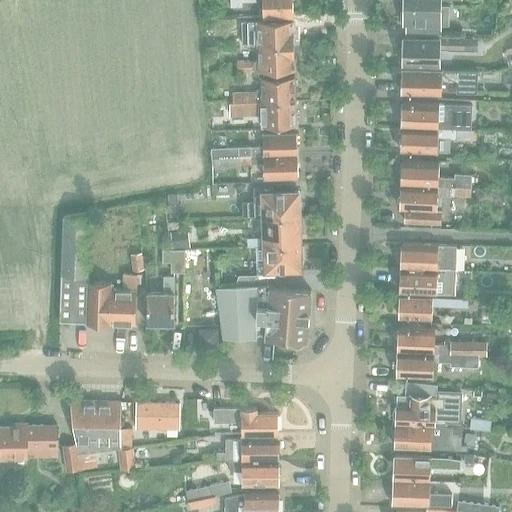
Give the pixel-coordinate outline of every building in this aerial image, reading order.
[(262,0),(263,16),(293,15),(292,0),(230,0),(231,6),(242,6),(242,1),(257,0),(256,0),(262,0)] [(404,0),(404,24),(407,24),(406,34),(440,35),(440,24),(448,24),(449,5),(440,5),(440,0),(404,0)] [(259,30),(260,45),(298,44),(298,29),(294,29),(293,19),(236,20),(236,30),(259,30)] [(467,49),(467,39),(403,37),(403,64),(439,65),(439,48),(467,49)] [(298,44),(260,45),(260,60),(237,61),(238,71),(295,69),(295,58),(299,58),(298,44)] [(400,80),(400,86),(402,88),(402,92),(441,94),(441,83),(456,84),(456,92),(477,93),(477,70),(403,68),(402,77),(400,80)] [(233,93),(233,102),(296,100),(295,76),(261,77),(261,96),(257,96),(257,92),(233,93)] [(296,100),(233,102),(228,102),(229,111),(257,110),(257,106),(261,105),(262,125),(297,124),(296,100)] [(472,104),(440,103),(403,101),(402,126),(455,128),(471,129),(472,104)] [(455,128),(402,126),(401,150),(438,152),(438,136),(455,137),(455,139),(471,140),(471,129),(455,128)] [(238,147),(238,155),(252,154),(298,152),(297,132),(263,133),(264,146),(238,147)] [(252,154),(238,155),(226,155),(213,155),(211,155),(211,164),(264,163),(265,178),(299,177),(298,152),(252,154)] [(403,159),(402,184),(472,187),(472,174),(455,173),(455,178),(439,177),(440,161),(403,159)] [(472,187),(402,184),(401,208),(406,208),(405,222),(441,224),(442,209),(437,209),(438,194),(471,196),(472,187)] [(263,200),(264,215),(300,214),(299,190),(275,190),(274,186),(254,186),(255,201),(263,200)] [(110,321),(111,287),(111,281),(88,280),(91,211),(63,216),(59,321),(110,323),(110,321)] [(248,237),(248,245),(264,244),(300,244),(300,214),(264,215),(264,236),(248,237)] [(401,242),(400,267),(436,268),(436,267),(453,268),(454,268),(455,243),(401,242)] [(264,244),(248,245),(248,246),(265,246),(265,260),(256,260),(257,274),(277,273),(277,268),(301,268),(300,244),(264,244)] [(185,249),(162,249),(162,261),(171,261),(171,271),(184,271),(185,249)] [(436,268),(400,267),(400,291),(435,292),(436,279),(453,279),(453,268),(436,267),(436,268)] [(111,287),(110,321),(135,322),(137,273),(123,272),(122,277),(122,288),(111,287)] [(174,323),(174,275),(163,275),(163,291),(147,291),(146,323),(174,323)] [(307,337),(310,286),(266,286),(266,283),(257,284),(216,286),(223,337),(307,337)] [(467,307),(468,298),(431,296),(400,295),(399,317),(431,317),(431,305),(467,307)] [(398,325),(398,350),(451,351),(467,353),(467,352),(490,354),(492,343),(451,339),(451,342),(434,342),(434,326),(398,325)] [(201,344),(216,343),(216,328),(201,328),(201,344)] [(451,351),(398,350),(397,375),(433,376),(434,360),(450,360),(466,362),(467,353),(451,351)] [(443,390),(443,394),(436,394),(436,383),(405,380),(405,393),(397,393),(396,422),(432,423),(446,423),(446,419),(459,420),(460,390),(443,390)] [(120,427),(121,400),(70,399),(76,442),(77,453),(84,452),(95,450),(119,447),(120,427)] [(155,401),(137,400),(136,427),(179,428),(179,402),(179,401),(155,401)] [(256,406),(241,407),(213,407),(213,421),(241,421),(241,433),(277,432),(277,411),(256,411),(256,406)] [(432,423),(396,422),(395,446),(453,448),(453,452),(478,455),(479,445),(471,445),(471,441),(448,439),(448,436),(432,436),(432,423)] [(0,426),(0,458),(11,459),(11,456),(27,456),(26,446),(57,446),(57,424),(26,424),(26,426),(0,426)] [(120,427),(119,447),(131,447),(131,428),(120,427)] [(216,450),(216,459),(229,459),(233,459),(277,459),(277,436),(225,436),(225,450),(216,450)] [(76,442),(63,444),(64,455),(67,470),(86,467),(97,465),(95,450),(84,452),(77,453),(76,442)] [(118,448),(121,470),(136,468),(133,446),(131,447),(118,448)] [(448,455),(441,455),(395,454),(394,477),(431,479),(431,466),(457,467),(457,457),(448,455)] [(233,459),(229,459),(229,470),(241,470),(241,483),(277,483),(277,459),(233,459)] [(190,508),(217,502),(215,493),(232,489),(229,475),(211,479),(214,493),(188,499),(190,508)] [(431,479),(394,477),(394,502),(426,503),(426,507),(445,507),(446,492),(430,491),(431,479)] [(167,499),(183,497),(182,490),(173,491),(172,483),(165,484),(167,499)] [(224,496),(224,511),(277,511),(278,492),(244,492),(244,493),(236,493),(224,496)] [(458,499),(457,509),(478,511),(498,511),(499,505),(458,499)]
